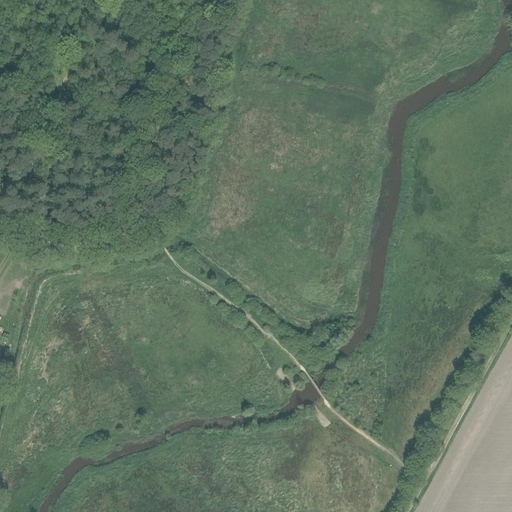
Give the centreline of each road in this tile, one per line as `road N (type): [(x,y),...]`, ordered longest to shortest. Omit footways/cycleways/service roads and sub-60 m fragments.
road 1 (track): [(266,335),(146,234),(113,233),(68,246),(16,235)]
road 2 (track): [(190,0),(113,233)]
road 3 (track): [(424,477),(326,424),(280,372),(266,335)]
road 4 (track): [(10,418),(44,315),(85,275),(77,245)]
road 5 (track): [(511,322),(424,477)]
